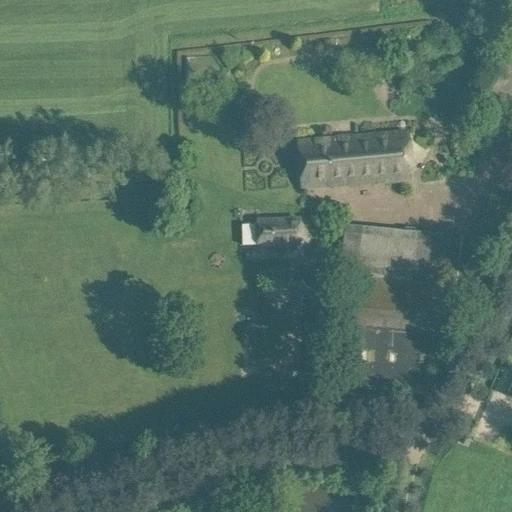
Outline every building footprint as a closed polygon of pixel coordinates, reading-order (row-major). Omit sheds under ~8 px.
[(328,138),(297,140),(300,188),(332,186),(411,181),(411,180),(405,180),(401,134),(407,134),(407,132),(328,138)] [(511,214),(511,208),(493,202),(481,235),(501,243),(511,214)] [(242,244),(256,244),(256,247),(300,246),(299,220),(256,221),(256,225),(241,225),(242,244)] [(357,276),(456,286),(460,238),(344,227),(341,261),(358,263),(357,276)] [(480,240),(460,238),(456,286),(475,288),(480,240)] [(308,290),(326,274),(318,265),(300,282),(308,290)] [(389,351),(385,389),(426,393),(431,342),(409,340),(408,353),(389,351)]
